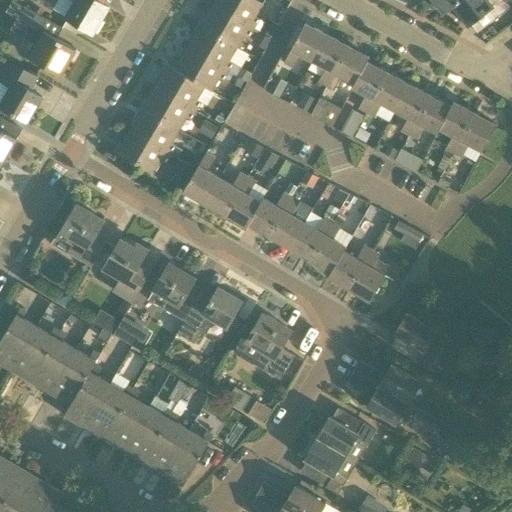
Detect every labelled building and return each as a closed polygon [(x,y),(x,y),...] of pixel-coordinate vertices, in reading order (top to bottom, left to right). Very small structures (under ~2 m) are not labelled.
[(69,0),(74,3),(66,18),(93,33),(108,7),(96,0),(69,0)] [(216,0),(214,4),(254,28),(260,31),(265,23),(259,19),(260,19),(256,16),(263,3),(257,0),(216,0)] [(432,0),(444,15),(453,7),(453,6),(461,0),(432,0)] [(461,0),(453,6),(453,7),(469,26),(471,25),(477,33),(510,8),(504,0),(461,0)] [(18,2),(12,11),(19,14),(24,5),(18,2)] [(254,28),(214,4),(208,15),(205,13),(205,14),(207,16),(202,26),(237,47),(245,34),(249,36),(254,28)] [(19,14),(18,16),(26,21),(19,34),(37,44),(30,57),(29,57),(31,58),(49,69),(47,73),(48,73),(50,70),(61,76),(76,50),(58,39),(41,29),(47,19),(24,5),(19,14)] [(36,6),(33,11),(41,16),(44,10),(36,6)] [(271,38),(277,29),(266,22),(260,32),(271,38)] [(305,23),(284,63),(293,68),(300,55),(312,61),(326,34),(305,23)] [(197,34),(189,47),(229,71),(233,63),(241,68),(249,54),(237,47),(201,26),(202,26),(199,24),(199,25),(201,26),(197,33),(195,32),(195,33),(196,34),(197,34)] [(271,38),(260,33),(254,43),(265,49),(271,38)] [(348,46),(326,34),(312,61),(326,68),(319,81),(327,85),(348,46)] [(352,88),(367,61),(369,57),(348,46),(327,85),(335,89),(336,87),(349,94),(352,88)] [(224,80),(229,71),(189,47),(180,62),(178,61),(180,63),(176,69),(209,88),(212,90),(220,77),(224,80)] [(0,80),(12,87),(0,107),(27,122),(42,97),(30,90),(37,77),(8,60),(0,74),(0,80)] [(388,73),(367,61),(352,88),(365,95),(358,108),(367,112),(388,73)] [(164,73),(156,87),(196,111),(201,102),(202,101),(198,99),(204,87),(205,86),(176,69),(167,64),(166,64),(169,66),(165,72),(165,73),(162,71),(162,72),(164,73)] [(251,74),(241,68),(236,76),(243,79),(247,82),(251,74)] [(388,73),(367,112),(375,117),(376,114),(389,121),(395,111),(409,84),(388,73)] [(230,81),(239,86),(243,79),(236,76),(234,74),(230,81)] [(282,95),(288,83),(274,75),(267,88),(282,95)] [(409,84),(395,111),(408,117),(401,130),(409,135),(430,95),(409,84)] [(141,107),(141,108),(179,130),(187,117),(191,119),(196,111),(156,87),(148,101),(145,100),(145,101),(148,102),(144,109),(141,107)] [(304,93),(297,108),(311,115),(318,101),(304,93)] [(438,133),(440,129),(452,107),(430,95),(409,135),(417,139),(425,126),(438,133)] [(342,109),(320,97),(318,101),(311,115),(332,127),(342,109)] [(454,153),(475,113),(454,102),(452,107),(440,129),(453,136),(446,149),(454,153)] [(179,130),(141,108),(143,109),(139,116),(137,115),(136,115),(139,117),(131,131),(170,154),(176,157),(178,159),(183,150),(171,143),(179,130)] [(356,113),(347,128),(355,132),(363,117),(356,113)] [(475,113),(454,153),(463,158),(470,145),(482,151),(497,125),(475,113)] [(0,157),(4,160),(6,157),(12,147),(17,138),(0,127),(0,123),(3,118),(0,116),(0,157)] [(205,120),(199,131),(212,139),(218,128),(205,120)] [(360,128),(355,137),(366,143),(370,134),(360,128)] [(167,159),(170,154),(131,131),(122,145),(120,143),(119,144),(122,146),(118,152),(115,151),(115,152),(153,174),(161,161),(165,163),(167,159)] [(252,142),(246,152),(258,159),(263,149),(252,142)] [(388,145),(384,152),(395,158),(399,151),(388,145)] [(265,149),(259,159),(272,167),(278,157),(265,149)] [(401,149),(395,160),(407,167),(413,155),(401,149)] [(215,158),(206,152),(183,192),(204,204),(219,178),(208,171),(215,158)] [(173,165),(166,178),(180,186),(190,168),(179,162),(176,167),(173,165)] [(317,178),(307,171),(301,182),(311,188),(317,178)] [(233,185),(219,178),(204,204),(225,216),(248,177),(240,172),(233,185)] [(443,175),(439,183),(448,188),(451,180),(443,175)] [(248,177),(225,216),(234,221),(246,228),(248,224),(261,202),(249,195),(255,184),(257,182),(248,177)] [(298,182),(289,178),(284,188),(293,192),(298,182)] [(269,236),(292,197),(284,193),(276,205),(264,198),(262,202),(261,202),(248,224),(269,236)] [(292,197),(269,236),(290,248),(305,222),(293,215),(299,204),(300,202),(292,197)] [(68,251),(92,265),(108,238),(98,232),(104,220),(77,204),(57,239),(59,240),(63,233),(75,240),(68,251)] [(331,205),(325,215),(333,220),(339,210),(331,205)] [(305,222),(290,248),(310,260),(333,222),(325,217),(324,219),(311,211),(305,222)] [(420,241),(423,235),(398,221),(395,227),(420,241)] [(333,222),(310,260),(331,272),(328,277),(329,277),(347,246),(353,236),(339,228),(341,226),(333,222)] [(121,240),(105,267),(122,277),(115,289),(127,296),(119,310),(126,314),(153,268),(141,261),(147,250),(137,244),(135,248),(121,240)] [(347,246),(329,277),(349,289),(372,250),(375,246),(367,241),(356,258),(344,251),(347,246)] [(370,301),(390,267),(377,259),(380,255),(372,250),(349,289),(370,301)] [(148,299),(174,314),(185,320),(197,299),(187,293),(195,279),(169,263),(148,299)] [(30,268),(24,277),(33,282),(38,273),(30,268)] [(201,292),(197,299),(185,320),(177,333),(195,343),(202,330),(206,333),(214,319),(227,327),(242,301),(218,287),(212,298),(201,292)] [(22,317),(25,311),(20,308),(0,342),(0,363),(1,364),(3,360),(13,366),(37,325),(22,317)] [(101,308),(94,322),(113,330),(119,316),(101,308)] [(263,313),(247,341),(262,349),(253,363),(281,379),(295,355),(281,347),(291,330),(263,313)] [(407,313),(394,335),(422,351),(416,362),(429,369),(439,352),(427,345),(437,330),(407,313)] [(70,314),(67,319),(75,323),(77,318),(70,314)] [(123,323),(117,334),(142,348),(151,332),(126,318),(123,323)] [(30,382),(60,331),(54,327),(50,333),(37,325),(13,366),(23,372),(21,376),(30,382)] [(103,329),(98,337),(107,342),(112,334),(103,329)] [(53,389),(76,349),(62,340),(66,334),(60,331),(30,382),(40,387),(42,383),(53,389)] [(89,356),(76,349),(53,389),(63,395),(60,399),(70,405),(90,371),(94,364),(100,354),(93,350),(89,356)] [(421,381),(392,364),(385,375),(360,360),(354,371),(408,403),(421,381)] [(70,405),(64,415),(74,421),(77,417),(87,423),(111,383),(97,375),(101,368),(94,364),(90,371),(70,405)] [(204,372),(192,365),(186,376),(197,382),(204,372)] [(408,403),(354,371),(348,381),(373,396),(366,408),(396,425),(398,421),(408,403)] [(168,398),(172,400),(176,403),(178,403),(188,385),(179,379),(168,398)] [(466,400),(473,387),(458,380),(452,392),(466,400)] [(111,383),(87,423),(97,429),(95,433),(105,439),(134,389),(128,385),(124,391),(111,383)] [(134,389),(105,439),(114,444),(116,440),(126,446),(150,407),(149,406),(136,398),(140,392),(134,389)] [(272,410),(248,395),(240,407),(265,422),(272,410)] [(150,407),(126,446),(135,452),(137,452),(134,457),(143,462),(173,412),(172,411),(167,408),(163,415),(150,407)] [(155,463),(166,469),(189,430),(175,422),(179,416),(173,412),(143,462),(153,468),(155,463)] [(330,416),(317,438),(345,455),(354,440),(366,448),(377,430),(364,423),(357,419),(352,429),(332,418),(330,416)] [(461,434),(453,429),(452,431),(452,437),(457,440),(461,434)] [(189,430),(166,469),(176,476),(173,480),(183,486),(213,436),(206,431),(202,438),(189,430)] [(345,455),(317,438),(304,460),(332,477),(326,488),(338,495),(348,477),(337,470),(345,455)] [(419,448),(409,464),(420,471),(431,455),(419,448)] [(0,462),(0,509),(23,470),(14,465),(12,469),(0,462)] [(23,470),(0,509),(0,511),(26,511),(42,486),(31,480),(33,476),(23,470)] [(498,472),(489,483),(502,494),(511,482),(498,472)] [(258,492),(290,511),(319,511),(325,503),(296,486),(290,497),(264,482),(258,492)] [(51,492),(42,486),(26,511),(52,511),(58,504),(64,494),(54,488),(51,492)] [(290,511),(258,492),(252,503),(267,511),(290,511)] [(368,494),(357,511),(358,511),(386,511),(389,508),(368,494)]
